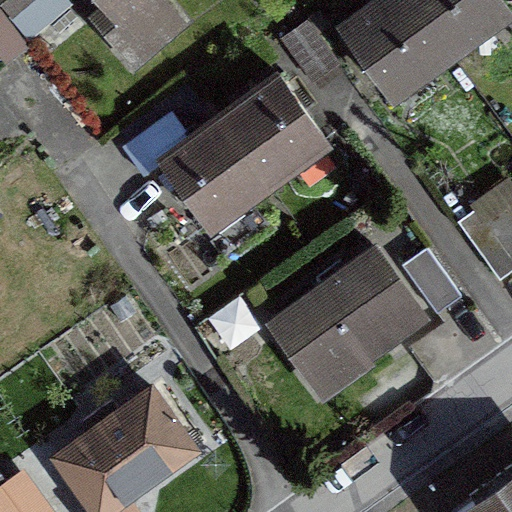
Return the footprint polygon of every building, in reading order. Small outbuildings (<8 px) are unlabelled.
[(0,0),(0,4),(25,36),(64,3),(61,0),(0,0)] [(161,0),(95,0),(111,18),(101,27),(94,19),(92,21),(129,66),(180,23),(161,0)] [(381,0),(341,29),(388,95),(447,53),(505,10),(497,0),(381,0)] [(310,81),(334,64),(304,22),(280,39),(310,81)] [(160,162),(206,226),(265,183),(323,141),(276,76),(254,92),(218,118),(210,124),(188,139),(169,114),(130,143),(149,170),(160,162)] [(511,272),(511,202),(483,225),(473,212),(457,225),(501,281),(511,272)] [(424,248),(399,265),(434,314),(459,297),(424,248)] [(362,358),(422,315),(375,250),(358,263),(322,289),(319,285),(290,306),(293,309),(268,327),(290,356),(294,353),(323,394),(366,364),(362,358)] [(93,511),(102,511),(190,449),(148,390),(101,423),(54,457),(93,511)] [(54,511),(28,472),(0,490),(0,511),(54,511)] [(511,511),(511,473),(458,511),(511,511)]
